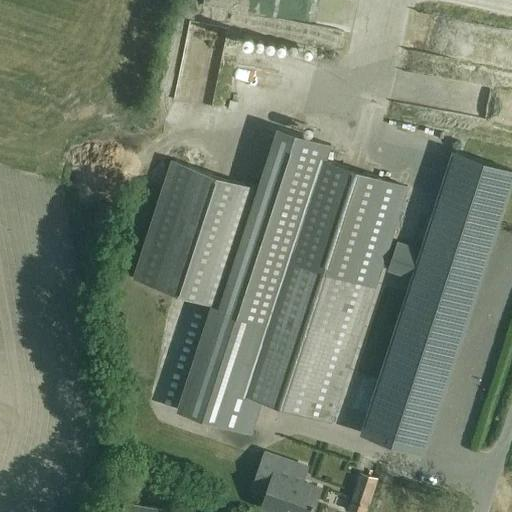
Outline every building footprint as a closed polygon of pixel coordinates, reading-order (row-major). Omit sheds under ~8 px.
[(397,82),(442,87),(445,63),(400,58),(397,82)] [(502,105),(511,106),(511,79),(504,79),(502,105)] [(257,400),(331,423),(381,268),(390,240),(408,185),(274,144),(218,308),(184,409),(247,429),(257,400)] [(415,279),(364,433),(422,452),(511,174),(511,170),(456,152),(424,251),(415,279)] [(168,160),(130,280),(218,308),(256,188),(168,160)] [(281,511),(307,511),(316,487),(272,473),(261,505),(281,511)] [(362,511),(373,478),(358,474),(347,509),(354,511),(362,511)] [(161,511),(162,509),(136,505),(123,503),(122,511),(161,511)]
